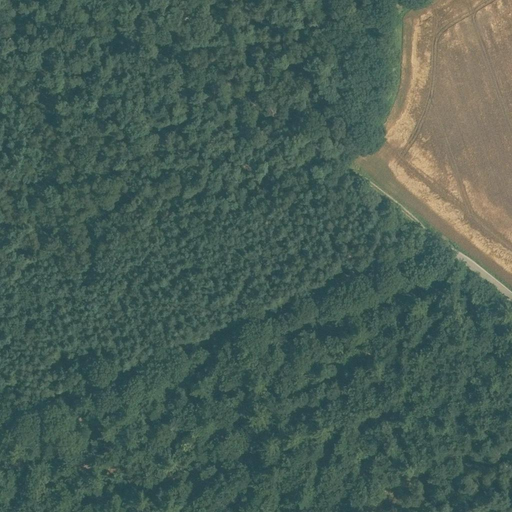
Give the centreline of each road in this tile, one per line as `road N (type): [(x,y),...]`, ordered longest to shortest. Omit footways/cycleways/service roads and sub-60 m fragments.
road 1 (unclassified): [(0,426),(438,242)]
road 2 (track): [(438,242),(253,94),(73,0)]
road 3 (track): [(511,413),(335,511)]
